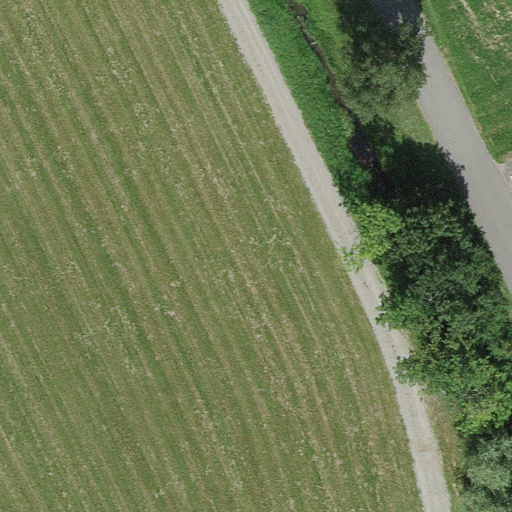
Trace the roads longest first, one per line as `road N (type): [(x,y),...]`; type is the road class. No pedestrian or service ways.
road 1 (track): [(224,0),(402,364),(443,511)]
road 2 (unclassified): [(511,243),(393,0)]
